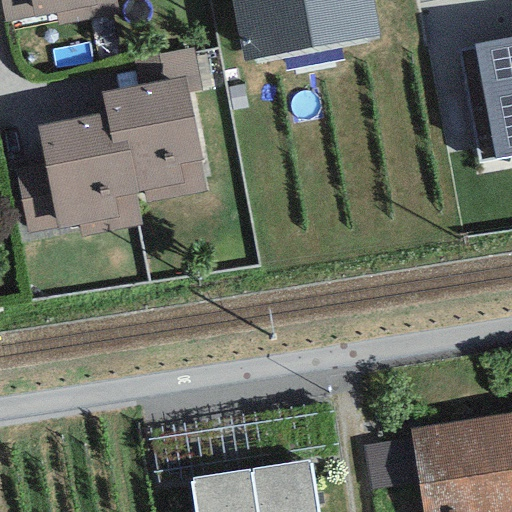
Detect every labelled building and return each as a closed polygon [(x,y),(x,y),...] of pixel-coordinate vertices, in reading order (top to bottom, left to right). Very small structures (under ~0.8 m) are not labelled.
[(30,0),(0,0),(4,23),(33,17),(30,0)] [(30,0),(33,17),(57,13),(59,26),(117,14),(114,0),(30,0)] [(231,0),(242,62),(377,37),(370,0),(231,0)] [(511,37),(472,44),(492,159),(511,155),(511,37)] [(192,47),(132,59),(138,86),(183,77),(187,93),(201,90),(192,47)] [(101,93),(105,113),(112,144),(127,141),(138,194),(143,193),(146,203),(207,191),(187,93),(183,77),(138,86),(101,93)] [(105,113),(36,127),(44,165),(56,228),(80,224),(82,237),(140,226),(134,195),(138,194),(127,141),(112,144),(105,113)] [(44,165),(15,170),(16,173),(28,234),(56,228),(44,165)] [(511,511),(511,413),(409,431),(410,437),(418,482),(422,511),(511,511)] [(410,437),(361,445),(369,490),(418,482),(410,437)] [(316,511),(309,463),(249,472),(255,511),(316,511)] [(187,481),(192,511),(255,511),(249,472),(187,481)]
